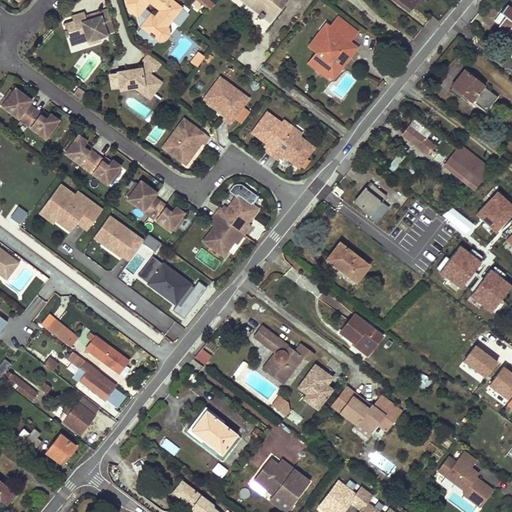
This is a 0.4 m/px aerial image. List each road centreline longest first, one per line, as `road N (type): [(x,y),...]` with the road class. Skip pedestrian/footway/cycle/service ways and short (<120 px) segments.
road 1 (residential): [(301,204),(241,164),(199,185),(173,181),(2,52)]
road 2 (residential): [(82,472),(301,204)]
road 3 (residential): [(301,204),(470,0)]
